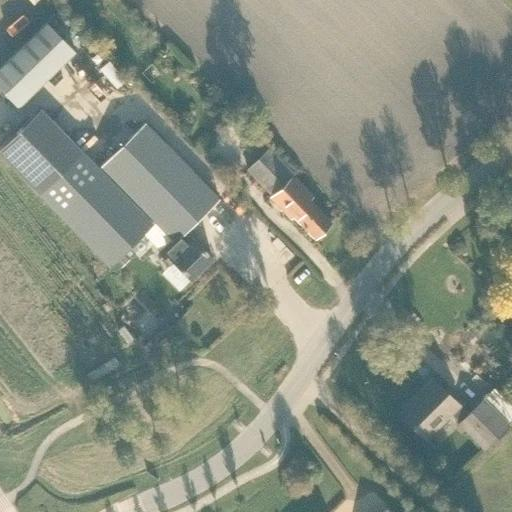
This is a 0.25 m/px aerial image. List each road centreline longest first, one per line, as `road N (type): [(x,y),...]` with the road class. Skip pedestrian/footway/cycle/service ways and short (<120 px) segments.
road 1 (tertiary): [(131,511),(211,475),(254,437),(413,227),(511,147)]
road 2 (track): [(439,511),(301,374)]
